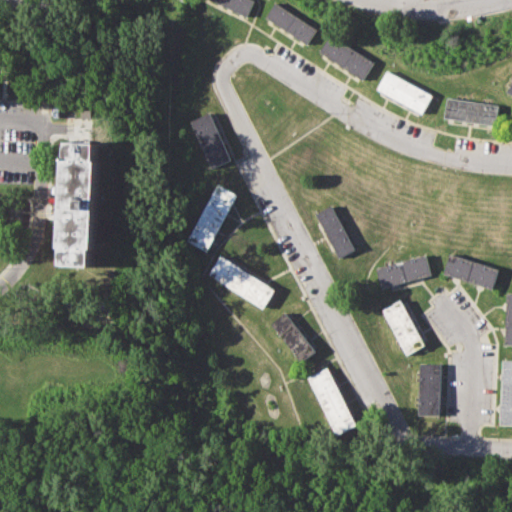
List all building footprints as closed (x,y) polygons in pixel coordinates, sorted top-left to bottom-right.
[(213,0),(247,16),(254,0),(213,0)] [(266,16),(276,0),(318,28),(308,43),(266,16)] [(321,49),(332,33),(375,61),(364,78),(321,49)] [(378,87),(389,68),(435,94),(424,112),(378,87)] [(449,96),(500,104),(497,125),(445,117),(449,96)] [(189,120),(208,111),(229,159),(210,167),(189,120)] [(67,141),(98,142),(97,160),(99,160),(96,247),(92,247),(91,264),(64,263),(65,247),(61,247),(62,200),(64,155),(67,155),(67,141)] [(186,239),(218,183),(237,194),(205,250),(186,239)] [(315,212),(332,204),(354,249),(338,257),(315,212)] [(442,272),(448,252),(498,268),(492,288),(442,272)] [(376,266),(425,253),(431,274),(381,287),(376,266)] [(207,273),(219,254),(274,288),(262,307),(207,273)] [(381,309),(400,298),(425,344),(406,354),(381,309)] [(269,322),(284,311),(315,351),(300,362),(269,322)] [(502,359),(511,359),(511,424),(500,424),(502,359)] [(419,362),(441,363),(439,416),(417,415),(419,362)] [(306,377),(326,366),(357,424),(337,434),(306,377)]
